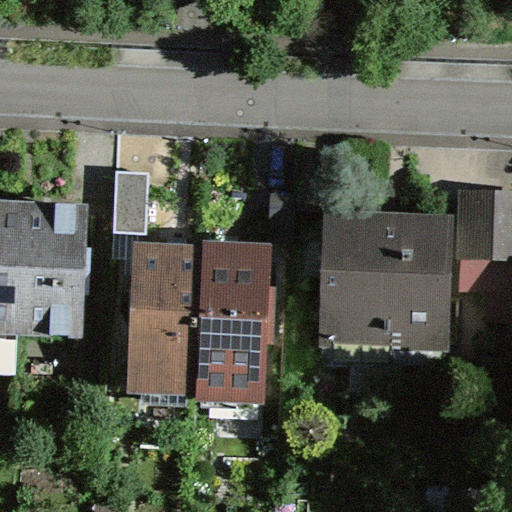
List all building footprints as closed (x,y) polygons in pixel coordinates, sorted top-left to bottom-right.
[(303,162),(302,205),(339,206),(341,164),(303,162)] [(150,175),(117,174),(115,232),(149,233),(150,175)] [(511,196),(465,196),(463,257),(511,257),(511,196)] [(26,209),(0,208),(0,332),(23,333),(26,209)] [(84,211),(26,209),(23,333),(79,334),(80,294),(87,294),(89,253),(82,253),(84,211)] [(449,224),(335,223),(334,307),(330,307),(330,322),(336,322),(335,362),(391,363),(391,341),(448,342),(449,224)] [(196,393),(203,252),(140,249),(138,291),(132,290),(130,338),(136,339),(133,389),(196,393)] [(266,291),(268,255),(203,252),(196,393),(262,395),(264,343),(270,343),(272,291),(266,291)] [(511,321),(511,257),(463,257),(463,288),(491,288),(490,321),(511,321)]
